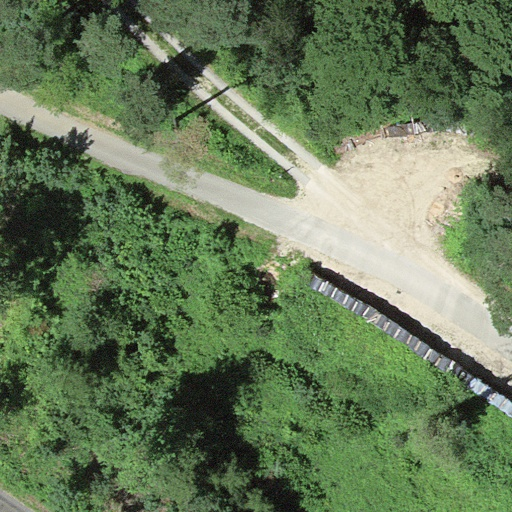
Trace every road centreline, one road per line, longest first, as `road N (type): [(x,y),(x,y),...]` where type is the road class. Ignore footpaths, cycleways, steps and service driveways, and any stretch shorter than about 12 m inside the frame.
road 1 (track): [(343,248),(285,158),(111,0)]
road 2 (track): [(343,248),(370,177),(391,155),(423,142),(461,147),(511,177)]
